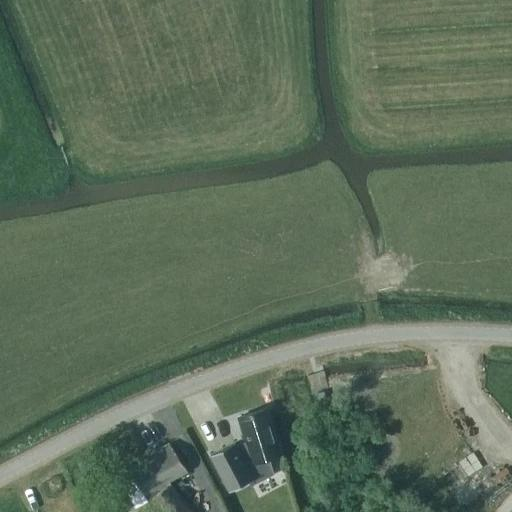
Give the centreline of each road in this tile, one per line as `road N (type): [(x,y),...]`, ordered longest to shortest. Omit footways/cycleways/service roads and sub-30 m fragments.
road 1 (tertiary): [(0,475),(127,410),(284,353),(386,334),(453,332)]
road 2 (unclassified): [(511,449),(458,381),(453,332)]
